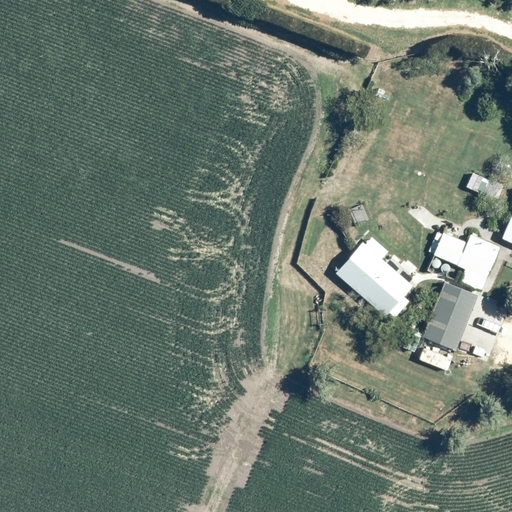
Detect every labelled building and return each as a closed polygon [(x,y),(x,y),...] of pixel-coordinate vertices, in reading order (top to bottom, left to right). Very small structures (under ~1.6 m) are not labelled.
[(471,171),(464,186),(483,195),(490,180),(471,171)] [(511,216),(503,237),(511,241),(511,216)] [(468,244),(438,231),(429,252),(465,268),(459,281),(481,291),(500,248),(472,235),(468,244)] [(388,250),(371,235),(337,273),(386,316),(413,286),(382,258),(388,250)] [(444,281),(423,334),(401,325),(394,343),(416,352),(418,349),(452,362),(478,295),(444,281)]
